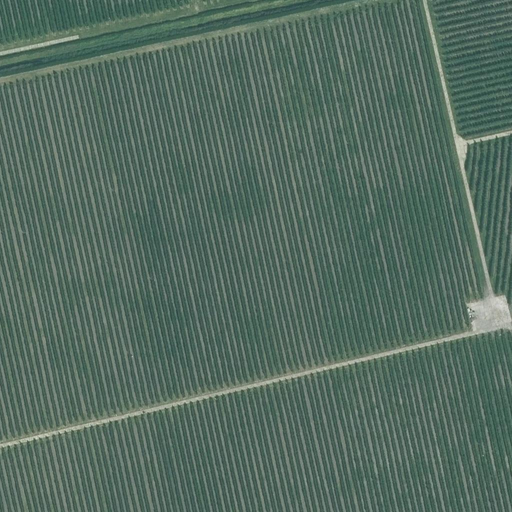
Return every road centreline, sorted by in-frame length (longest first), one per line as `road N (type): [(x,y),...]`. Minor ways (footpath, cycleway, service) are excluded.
road 1 (track): [(511,327),(0,447)]
road 2 (track): [(498,327),(424,0)]
